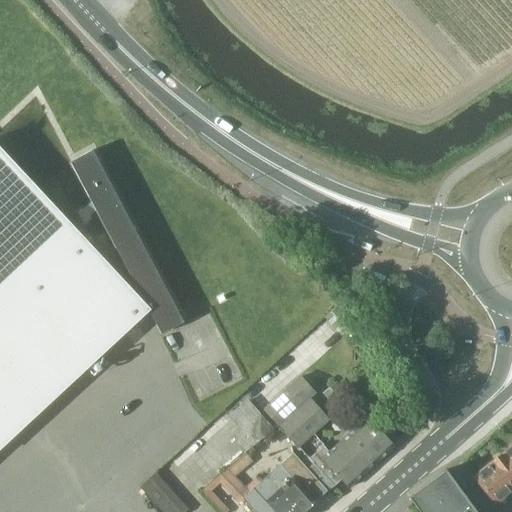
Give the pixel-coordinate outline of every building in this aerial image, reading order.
[(0,448),(148,310),(151,308),(85,237),(78,230),(86,223),(87,224),(95,217),(93,215),(98,209),(107,225),(138,283),(164,332),(187,321),(160,271),(96,147),(72,160),(93,199),(85,207),(84,206),(77,213),(79,215),(71,223),(0,147),(0,448)] [(355,286),(345,276),(336,283),(346,294),(355,286)] [(337,306),(330,312),(347,330),(353,324),(337,306)] [(436,366),(441,371),(446,367),(441,361),(436,366)] [(299,377),(264,409),(297,447),(327,420),(307,398),(313,392),(299,377)] [(260,413),(240,430),(253,445),(272,428),(260,413)] [(365,418),(313,465),(332,486),(340,478),(349,487),(393,448),(365,418)] [(249,451),(257,460),(285,437),(277,428),(249,451)] [(511,445),(496,457),(511,477),(511,445)] [(292,454),(242,498),(255,511),(302,511),(332,486),(313,465),(307,471),(292,454)] [(511,489),(511,477),(496,457),(472,475),(495,503),(511,489)] [(475,511),(446,471),(408,498),(417,511),(475,511)] [(142,484),(166,511),(185,511),(188,510),(156,472),(142,484)]
